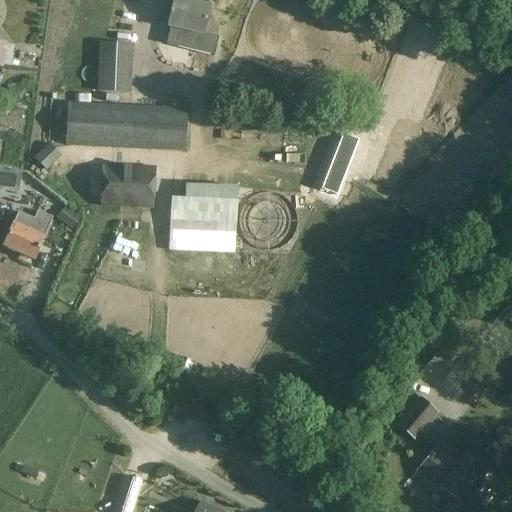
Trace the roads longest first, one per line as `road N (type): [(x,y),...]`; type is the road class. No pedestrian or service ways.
road 1 (unclassified): [(267,511),(139,439),(0,311)]
road 2 (unclassified): [(511,37),(373,0)]
